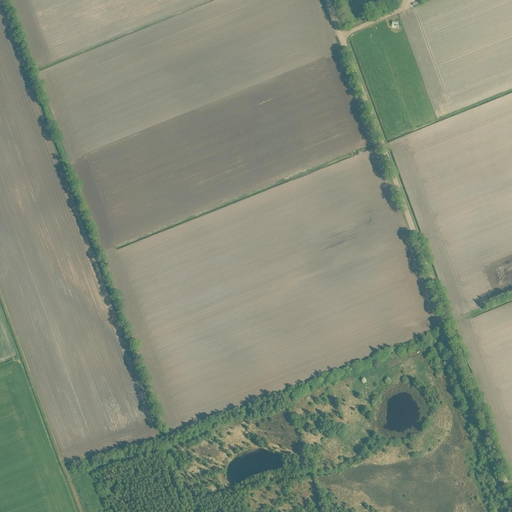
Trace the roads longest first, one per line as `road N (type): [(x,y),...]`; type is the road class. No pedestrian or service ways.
road 1 (track): [(511,501),(328,3)]
road 2 (track): [(80,511),(0,292)]
